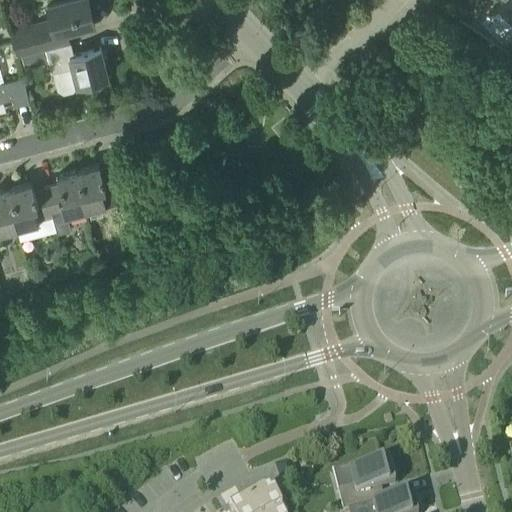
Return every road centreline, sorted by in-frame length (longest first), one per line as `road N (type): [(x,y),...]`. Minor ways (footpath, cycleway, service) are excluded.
road 1 (tertiary): [(0,452),(378,348)]
road 2 (tertiary): [(366,288),(0,414)]
road 3 (residential): [(407,249),(353,148),(250,34)]
road 4 (residential): [(0,156),(173,108),(219,69)]
road 5 (residential): [(474,511),(437,365)]
